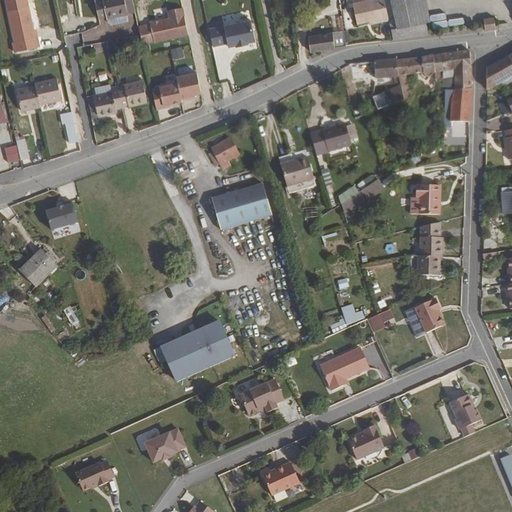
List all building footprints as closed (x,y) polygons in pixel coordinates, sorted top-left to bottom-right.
[(127,15),(124,0),(104,0),(103,0),(94,0),(99,19),(108,17),(108,19),(126,15),(127,15)] [(136,13),(133,0),(124,0),(127,15),(136,13)] [(391,22),(385,0),(366,0),(353,3),(357,25),(370,23),(370,22),(381,20),(381,24),(391,22)] [(439,19),(435,0),(409,0),(414,23),(439,19)] [(40,47),(38,36),(35,37),(28,6),(9,10),(18,52),(40,47)] [(152,25),(156,42),(189,36),(183,9),(169,12),(171,19),(169,19),(166,23),(162,23),(160,21),(155,22),(153,24),(152,25)] [(127,23),(126,15),(108,19),(110,26),(127,23)] [(255,19),(214,29),(218,46),(232,43),(233,46),(239,45),(240,46),(254,43),(254,41),(260,40),(255,19)] [(445,35),(442,19),(439,19),(414,23),(417,39),(445,35)] [(495,28),(494,19),(482,20),(483,30),(495,28)] [(417,39),(414,23),(392,27),(395,42),(417,39)] [(153,43),(148,26),(139,28),(143,45),(153,43)] [(347,48),(345,32),(328,34),(310,36),(312,50),(313,52),(347,48)] [(74,44),(82,43),(81,34),(73,35),(74,44)] [(93,42),(93,50),(107,50),(107,42),(93,42)] [(469,65),(470,49),(454,51),(456,68),(469,65)] [(456,68),(454,51),(397,58),(400,74),(400,77),(407,76),(407,73),(425,70),(429,72),(454,68),(456,68)] [(511,56),(511,55),(489,67),(488,89),(502,82),(511,76),(511,56)] [(400,74),(397,58),(374,60),(377,75),(400,74)] [(377,75),(374,60),(350,62),(352,78),(377,75)] [(469,87),(469,65),(456,68),(454,68),(454,87),(469,87)] [(454,87),(454,68),(429,72),(436,80),(443,75),(445,83),(445,86),(454,87)] [(201,93),(196,73),(177,78),(178,84),(182,100),(190,98),(190,96),(194,95),(201,93)] [(412,93),(411,85),(409,86),(407,76),(400,77),(401,85),(403,97),(410,96),(409,93),(412,93)] [(504,86),(511,82),(511,76),(502,82),(504,86)] [(62,102),(57,79),(35,84),(36,88),(40,106),(62,102)] [(146,101),(141,80),(115,86),(119,107),(146,101)] [(109,88),(108,84),(92,89),(93,96),(110,92),(109,88)] [(182,100),(178,84),(152,90),(156,110),(165,109),(164,105),(170,104),(182,101),(182,100)] [(403,97),(401,85),(383,92),(388,105),(403,98),(403,97)] [(119,107),(115,86),(109,88),(110,92),(93,96),(98,118),(115,113),(114,109),(119,107)] [(468,119),(469,87),(454,87),(445,86),(444,118),(468,119)] [(40,106),(36,88),(17,92),(21,112),(41,109),(40,106)] [(388,105),(383,92),(372,97),(377,110),(388,105)] [(511,110),(511,103),(510,98),(501,102),(506,113),(511,110)] [(78,141),(72,113),(63,115),(69,144),(78,141)] [(352,141),(345,121),(338,124),(331,126),(311,133),(317,153),(352,141)] [(238,154),(231,138),(211,147),(212,152),(214,152),(218,163),(220,167),(227,164),(226,159),(238,154)] [(29,158),(26,139),(18,140),(22,159),(29,158)] [(218,163),(214,152),(212,152),(207,153),(212,165),(218,163)] [(282,164),(289,185),(316,177),(310,156),(282,164)] [(324,184),(332,182),(328,167),(320,169),(324,184)] [(346,214),(383,191),(373,174),(355,185),(335,197),(346,214)] [(212,197),(222,229),(273,214),(264,183),(212,197)] [(419,214),(421,185),(414,185),(412,213),(419,214)] [(441,215),(442,187),(421,185),(419,214),(441,215)] [(511,194),(502,196),(503,215),(511,214),(511,194)] [(80,221),(74,202),(47,210),(53,230),(80,221)] [(445,257),(446,238),(443,238),(444,222),(426,226),(425,257),(442,257),(445,257)] [(45,248),(24,268),(41,284),(61,263),(45,248)] [(482,253),(482,262),(497,261),(496,252),(482,253)] [(442,277),(442,257),(425,257),(421,257),(420,275),(442,277)] [(346,278),(336,280),(339,290),(348,287),(346,278)] [(371,283),(373,293),(380,292),(377,282),(371,283)] [(377,312),(396,303),(391,293),(372,302),(377,312)] [(451,320),(449,314),(446,312),(443,307),(445,305),(447,304),(442,295),(412,310),(424,335),(451,320)] [(122,310),(120,300),(110,301),(111,312),(122,310)] [(364,318),(361,310),(355,312),(352,303),(340,308),(346,325),(364,318)] [(384,327),(383,322),(392,318),(388,309),(370,317),(375,330),(384,327)] [(163,346),(178,380),(235,354),(220,321),(163,346)] [(64,362),(70,359),(65,348),(59,351),(64,362)] [(371,370),(362,349),(321,366),(332,391),(344,386),(342,381),(347,380),(371,370)] [(284,399),(276,379),(240,394),(247,412),(251,414),(257,411),(257,409),(265,405),(266,408),(267,412),(277,407),(276,403),(284,399)] [(483,420),(478,410),(477,410),(475,410),(473,405),(474,405),(470,394),(451,403),(458,418),(457,419),(461,429),(463,429),(466,437),(476,432),(472,425),(483,420)] [(205,426),(215,422),(211,412),(201,416),(205,426)] [(185,447),(178,429),(145,443),(153,462),(162,458),(170,455),(178,451),(177,450),(185,447)] [(340,447),(349,468),(377,457),(369,438),(356,443),(355,442),(340,447)] [(410,460),(420,456),(417,447),(407,452),(410,460)] [(502,459),(511,483),(511,456),(502,459)] [(107,478),(114,475),(108,460),(101,463),(100,462),(76,472),(82,489),(91,486),(99,483),(99,484),(108,481),(107,478)] [(293,492),(285,473),(282,473),(275,476),(274,476),(273,479),(267,481),(266,479),(266,478),(255,482),(265,504),(293,492)] [(215,511),(201,500),(196,506),(194,505),(188,511),(215,511)]
